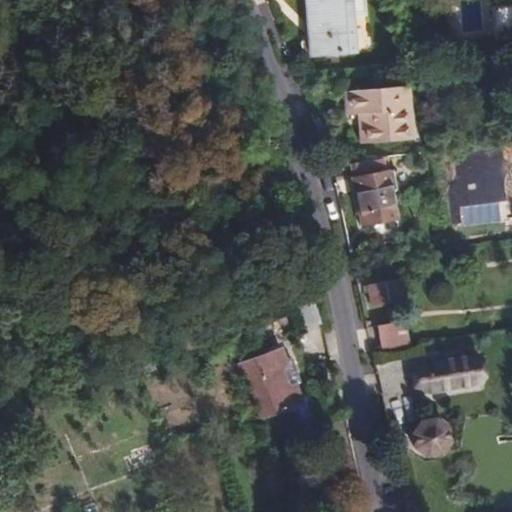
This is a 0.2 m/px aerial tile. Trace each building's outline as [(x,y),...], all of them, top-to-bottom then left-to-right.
[(306,0),(311,54),(353,50),(350,16),(364,14),(363,0),(306,0)] [(511,0),(511,5),(490,7),(493,39),(511,37),(511,0)] [(376,117),(380,146),(429,138),(424,109),(416,110),(413,86),(362,95),(365,118),(376,117)] [(369,167),(377,222),(408,218),(400,162),(369,167)] [(368,285),(370,306),(388,304),(385,283),(368,285)] [(312,299),(293,304),(300,329),(319,324),(312,299)] [(383,321),(386,346),(412,342),(408,317),(383,321)] [(246,373),(263,417),(302,403),(295,385),(300,383),(292,360),(286,362),(282,349),(266,355),(268,359),(252,365),(250,361),(238,365),(241,375),(246,373)] [(480,355),(430,362),(433,389),(484,381),(480,355)] [(433,389),(430,362),(421,363),(424,390),(433,389)] [(438,413),(403,428),(417,462),(452,448),(438,413)]
